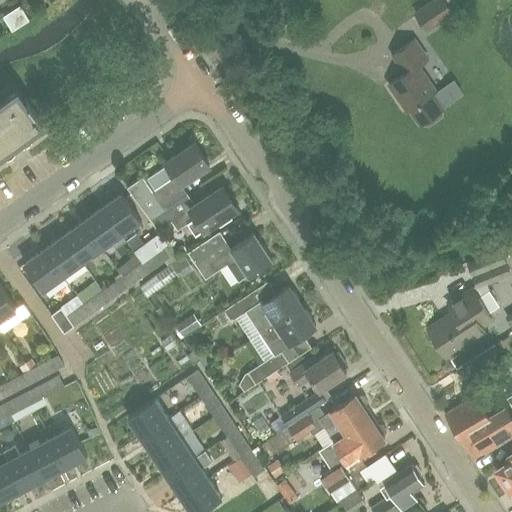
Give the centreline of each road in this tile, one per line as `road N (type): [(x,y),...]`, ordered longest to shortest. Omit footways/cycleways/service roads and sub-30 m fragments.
road 1 (unclassified): [(485,511),(202,83)]
road 2 (residential): [(0,227),(202,83)]
